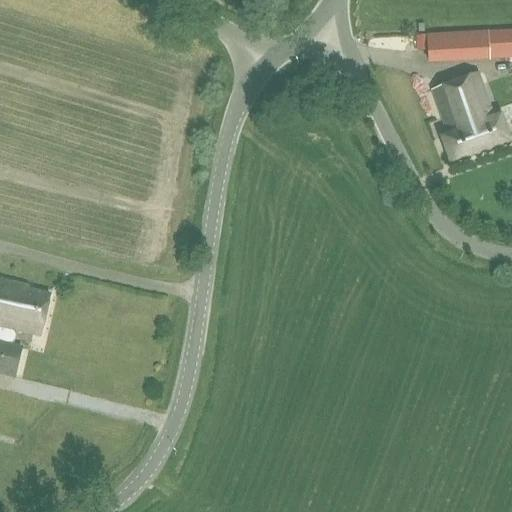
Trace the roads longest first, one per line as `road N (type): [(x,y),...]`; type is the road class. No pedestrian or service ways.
road 1 (tertiary): [(104,511),(129,494),(158,453),(187,373),(222,142),(236,102),(264,62)]
road 2 (unclassified): [(511,254),(482,250),(440,223),(355,74)]
